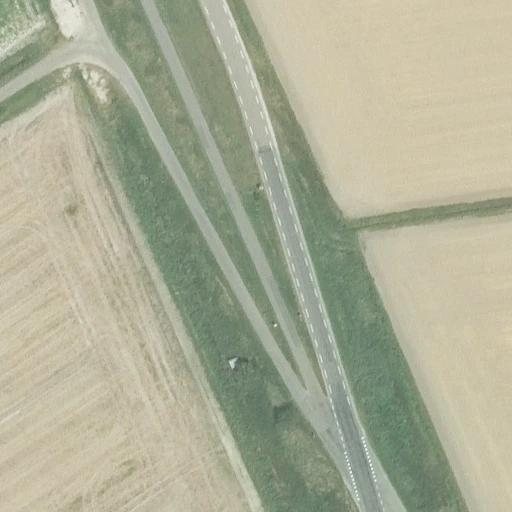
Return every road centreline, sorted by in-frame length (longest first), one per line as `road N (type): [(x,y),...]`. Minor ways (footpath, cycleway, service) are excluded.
road 1 (unclassified): [(361,472),(309,377),(143,0)]
road 2 (unclassified): [(361,472),(348,469),(240,297),(127,84),(94,47)]
road 3 (tertiary): [(361,472),(240,69),(211,0)]
